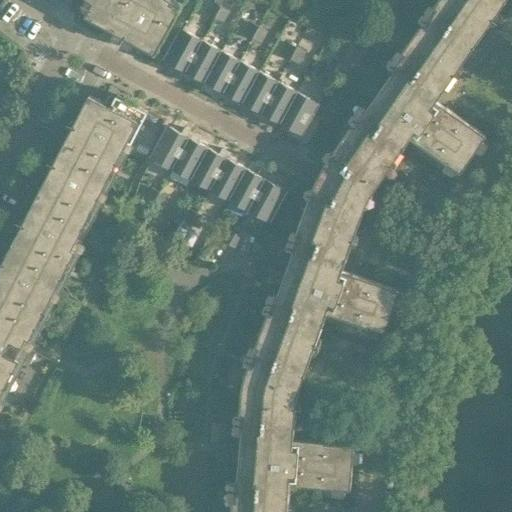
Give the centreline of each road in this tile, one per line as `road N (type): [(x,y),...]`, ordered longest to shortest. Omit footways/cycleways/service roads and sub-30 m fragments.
road 1 (residential): [(511,148),(450,240),(420,311),(385,435),(375,511)]
road 2 (residential): [(318,176),(70,33)]
road 3 (residential): [(0,169),(70,33)]
